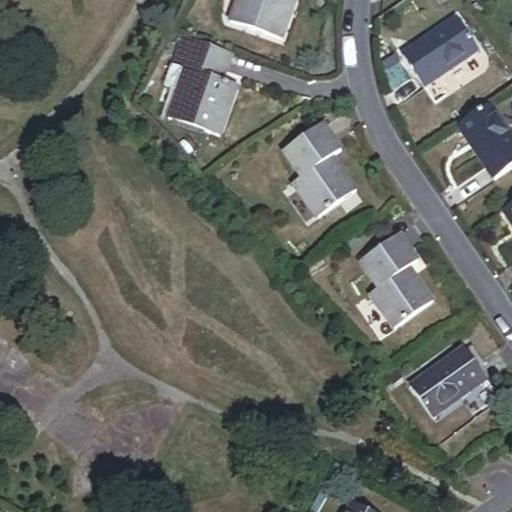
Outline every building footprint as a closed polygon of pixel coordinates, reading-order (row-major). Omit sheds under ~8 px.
[(279,42),(294,0),(236,0),(228,23),(279,42)] [(436,42),(459,27),(455,22),(432,37),(436,42)] [(424,90),(477,55),(459,27),(436,42),(432,37),(402,57),(424,90)] [(184,70),(167,121),(218,138),(235,88),(220,83),(230,55),(184,40),(175,67),(184,70)] [(511,169),(511,139),(490,106),(462,125),(477,148),(473,151),(493,182),(511,169)] [(355,195),(331,160),(340,154),(321,125),(282,152),(302,181),(293,187),(317,221),(355,195)] [(477,148),(462,125),(457,128),(473,151),(477,148)] [(511,206),(502,212),(511,226),(511,206)] [(398,238),(359,264),(377,291),(370,296),(393,331),(432,305),(409,270),(416,265),(398,238)] [(411,393),(431,421),(486,384),(463,351),(431,372),(434,377),(411,393)] [(408,388),(411,393),(434,377),(431,372),(408,388)]
